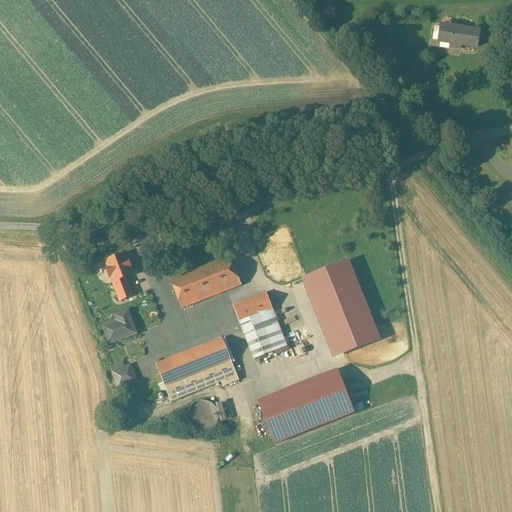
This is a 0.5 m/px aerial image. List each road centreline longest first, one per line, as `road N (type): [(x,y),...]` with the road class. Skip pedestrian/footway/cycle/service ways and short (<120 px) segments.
road 1 (unclassified): [(0,227),(153,230),(511,130)]
road 2 (track): [(395,164),(436,511)]
